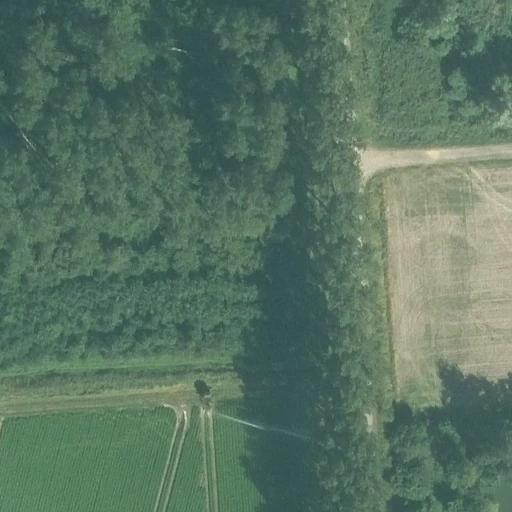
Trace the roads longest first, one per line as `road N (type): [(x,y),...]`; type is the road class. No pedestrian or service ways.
road 1 (unclassified): [(373,511),(337,0)]
road 2 (track): [(348,150),(511,142)]
